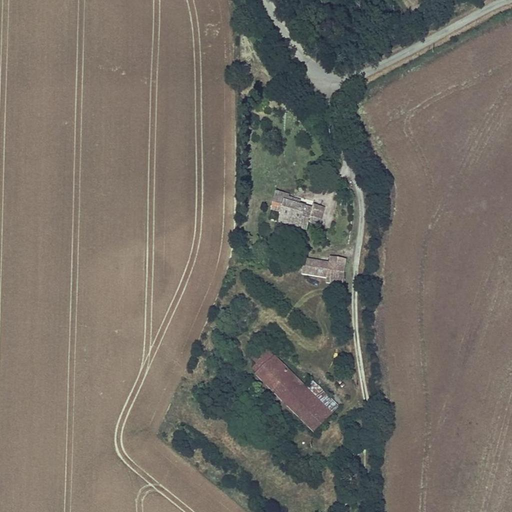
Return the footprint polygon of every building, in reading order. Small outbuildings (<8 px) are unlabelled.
[(277,225),(306,233),(309,224),(312,210),(300,207),(287,203),(288,198),(289,196),(275,192),(270,213),(279,216),(277,225)] [(288,198),(287,203),(300,207),(301,201),(288,198)] [(312,210),(309,224),(319,227),(324,208),(314,206),(312,210)] [(328,263),(303,260),(301,276),(325,279),(325,284),(341,287),(345,260),(329,258),(328,263)] [(249,359),(255,365),(268,353),(261,346),(249,359)] [(254,376),(288,410),(308,391),(269,352),(268,353),(255,365),(251,370),(255,374),(254,376)] [(288,410),(313,435),(332,415),(308,391),(288,410)]
